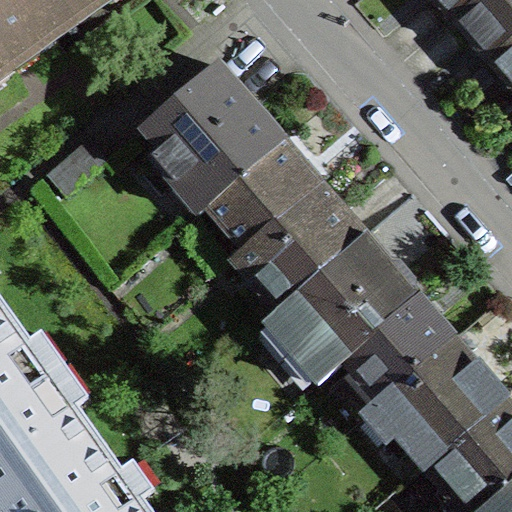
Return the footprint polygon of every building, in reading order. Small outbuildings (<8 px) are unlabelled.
[(0,0),(0,56),(2,60),(10,70),(108,0),(0,0)] [(437,0),(453,18),(473,0),(437,0)] [(461,28),(489,60),(511,39),(511,0),(473,0),(453,18),(461,28)] [(511,39),(489,60),(497,69),(511,86),(511,39)] [(283,142),(282,140),(243,95),(218,66),(141,131),(158,151),(149,159),(175,189),(184,181),(207,207),(208,207),(283,142)] [(67,195),(107,160),(88,139),(48,174),(67,195)] [(245,249),(319,185),(291,153),(283,142),(208,207),(208,208),(245,249)] [(289,303),(365,238),(331,198),(319,185),(245,249),(243,250),(289,303)] [(329,375),(344,362),(417,298),(412,292),(413,281),(398,265),(387,264),(379,254),(365,238),(289,303),(277,314),(329,375)] [(426,309),(417,298),(344,362),(380,403),(453,340),(426,309)] [(0,413),(48,380),(0,311),(0,413)] [(424,468),(504,399),(463,351),(453,340),(380,403),(373,409),(424,468)] [(48,380),(0,413),(0,511),(142,511),(69,409),(59,416),(39,388),(49,381),(48,380)] [(471,511),(480,511),(511,484),(511,408),(504,399),(424,468),(453,501),(458,496),(471,511)] [(511,511),(511,484),(480,511),(511,511)]
